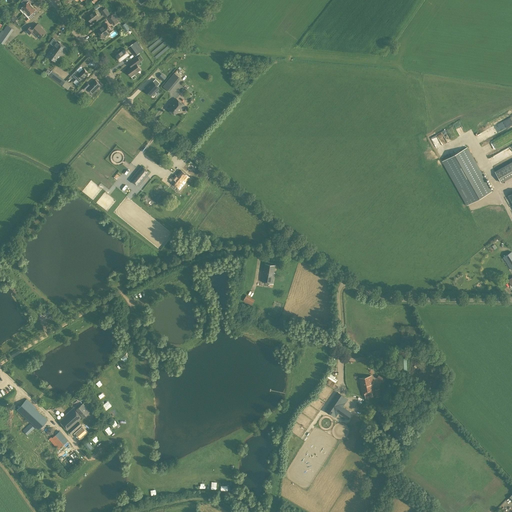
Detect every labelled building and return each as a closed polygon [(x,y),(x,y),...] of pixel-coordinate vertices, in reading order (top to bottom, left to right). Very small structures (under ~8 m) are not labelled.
[(28,1),(24,5),(22,3),(19,5),(25,12),(32,6),(28,1)] [(36,10),(32,6),(25,12),(29,16),(36,10)] [(101,11),(105,17),(110,14),(105,8),(102,10),(101,8),(99,9),(101,11)] [(91,23),(99,17),(95,11),(87,17),(91,23)] [(107,18),(113,26),(119,22),(113,14),(107,18)] [(38,24),(34,28),(31,25),(25,31),(29,35),(32,32),(39,39),(46,32),(38,24)] [(102,37),(112,30),(107,24),(97,31),(102,37)] [(0,42),(3,44),(13,30),(7,25),(3,30),(2,30),(0,31),(0,42)] [(67,48),(57,41),(57,40),(53,38),(49,43),(53,46),(50,50),(54,52),(55,51),(56,52),(56,51),(62,55),(67,48)] [(128,47),(135,56),(140,53),(133,44),(128,47)] [(129,55),(124,49),(115,55),(120,62),(129,55)] [(54,52),(50,50),(47,55),(57,62),(62,55),(56,51),(56,52),(55,51),(54,52)] [(131,67),(130,67),(126,70),(130,77),(140,71),(136,65),(141,62),(141,61),(143,59),(140,55),(138,57),(128,64),(131,67)] [(88,72),(83,68),(79,72),(76,69),(71,74),(75,78),(79,76),(81,78),(88,72)] [(62,86),(66,81),(52,70),(48,76),(62,86)] [(174,73),(163,86),(170,92),(182,79),(174,73)] [(95,80),(90,85),(87,82),(82,87),(85,90),(87,89),(92,93),(100,85),(95,80)] [(71,84),(66,81),(62,86),(67,90),(71,84)] [(144,90),(151,97),(152,96),(153,97),(156,94),(155,93),(159,89),(152,82),(144,90)] [(175,115),(178,111),(179,112),(184,105),(176,99),(173,103),(173,104),(169,110),(175,115)] [(511,117),(501,121),(503,127),(511,124),(511,117)] [(431,137),(436,147),(442,144),(438,137),(442,135),(442,136),(445,135),(444,132),(431,137)] [(466,148),(443,161),(467,205),(491,192),(466,148)] [(511,161),(495,171),(501,183),(511,176),(511,161)] [(142,166),(131,180),(138,186),(149,172),(148,171),(144,168),(142,166)] [(174,178),(172,181),(175,184),(173,187),(178,191),(190,177),(181,170),(178,174),(176,172),(172,177),(174,178)] [(262,282),(273,284),(275,273),(274,273),(275,265),(265,264),(264,271),(263,271),(262,282)] [(243,301),(251,305),(254,299),(246,295),(243,301)] [(360,378),(363,395),(374,392),(371,380),(372,379),(371,376),(360,378)] [(340,404),(345,397),(338,392),(325,411),(332,415),(335,411),(348,420),(353,413),(340,404)] [(38,430),(48,420),(25,400),(16,410),(38,430)] [(89,412),(82,404),(76,409),(83,417),(89,412)] [(87,431),(77,421),(81,418),(73,408),(59,420),(67,430),(76,441),(87,431)] [(30,424),(22,430),(26,435),(34,428),(30,424)] [(59,431),(56,434),(52,429),(47,434),(50,438),(48,439),(57,450),(68,441),(59,431)]
